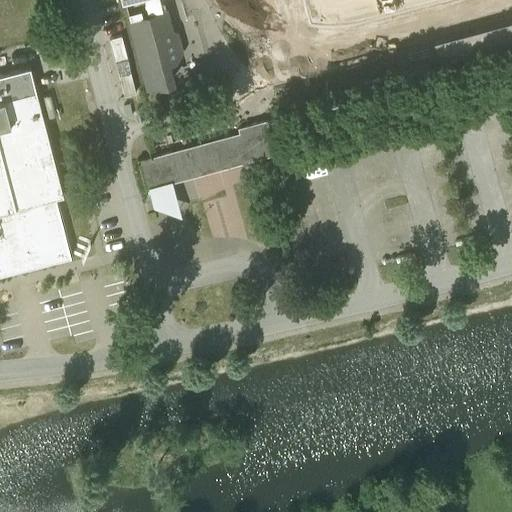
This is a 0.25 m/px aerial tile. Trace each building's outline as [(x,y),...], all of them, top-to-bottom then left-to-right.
[(125,0),(130,18),(164,9),(167,9),(164,0),(125,0)] [(164,9),(130,18),(149,86),(170,81),(165,62),(173,60),(179,50),(174,35),(169,32),(164,9)] [(511,20),(433,41),(438,60),(440,66),(511,47),(511,20)] [(0,74),(0,100),(37,91),(30,67),(0,74)] [(0,274),(71,257),(56,197),(63,195),(48,137),(37,91),(0,100),(0,274)] [(160,153),(168,182),(175,180),(286,150),(276,116),(238,126),(239,131),(242,139),(174,157),(172,150),(160,153)] [(239,131),(172,150),(174,157),(242,139),(239,131)] [(168,182),(160,153),(138,159),(147,188),(151,187),(168,182)] [(175,180),(168,182),(151,187),(156,204),(185,215),(175,180)]
